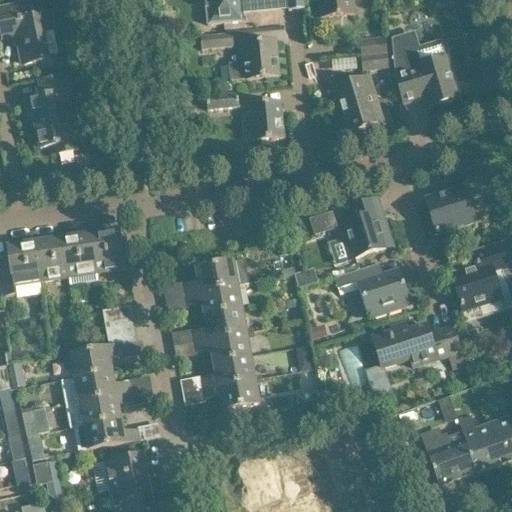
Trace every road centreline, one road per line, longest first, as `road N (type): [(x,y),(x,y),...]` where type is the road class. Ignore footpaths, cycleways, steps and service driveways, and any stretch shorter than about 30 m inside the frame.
road 1 (residential): [(180,511),(134,204)]
road 2 (residential): [(311,178),(394,164),(467,374)]
road 3 (residential): [(134,204),(311,178)]
road 4 (residential): [(311,178),(297,36)]
